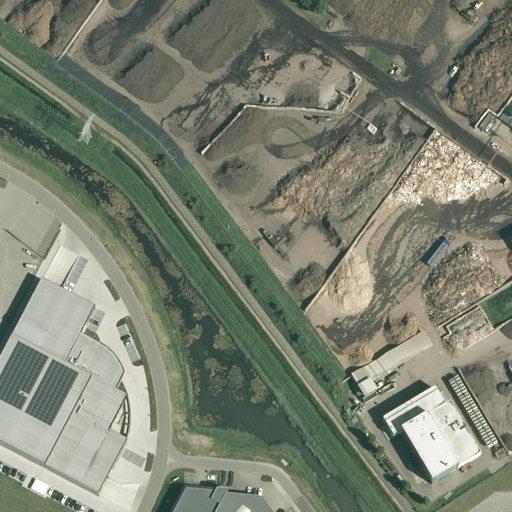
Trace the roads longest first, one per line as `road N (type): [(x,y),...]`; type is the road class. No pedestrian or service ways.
road 1 (unclassified): [(162,460),(160,380),(115,274),(52,203),(0,169)]
road 2 (unclassified): [(306,511),(276,473),(162,460)]
